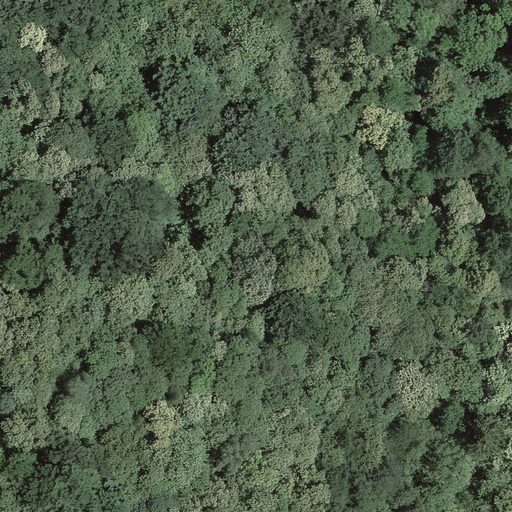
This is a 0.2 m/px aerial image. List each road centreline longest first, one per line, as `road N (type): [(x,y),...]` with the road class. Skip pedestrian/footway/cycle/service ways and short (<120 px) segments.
road 1 (track): [(511,376),(470,222),(354,0)]
road 2 (track): [(457,511),(462,487),(506,422),(511,395)]
